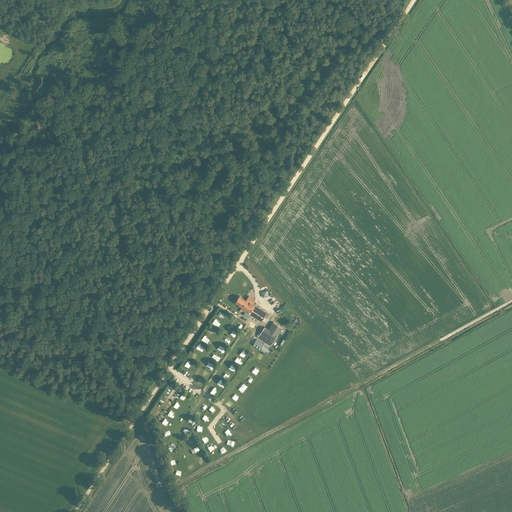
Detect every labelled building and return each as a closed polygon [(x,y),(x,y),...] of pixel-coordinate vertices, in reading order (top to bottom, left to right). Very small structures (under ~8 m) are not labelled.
[(237,303),(242,306),(241,307),(262,320),(267,312),(254,304),(247,299),(246,300),(239,295),(235,302),(237,303)] [(277,334),(282,327),(273,321),(268,329),(265,327),(258,336),(271,344),(277,335),(277,334)] [(263,345),(264,344),(256,339),(253,344),(260,349),(263,345)] [(232,364),(229,368),(234,372),(237,368),(232,364)] [(170,410),(168,414),(174,418),(177,414),(170,410)]
